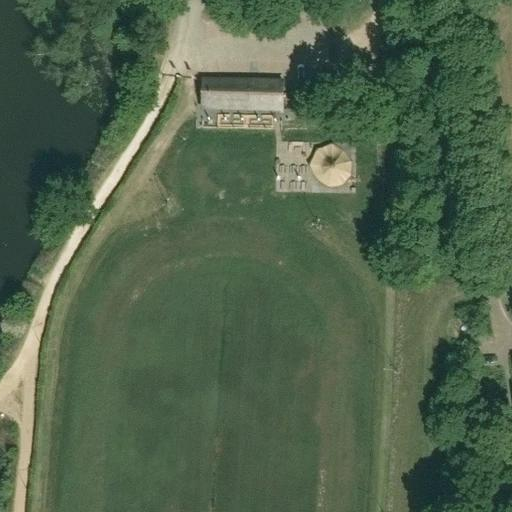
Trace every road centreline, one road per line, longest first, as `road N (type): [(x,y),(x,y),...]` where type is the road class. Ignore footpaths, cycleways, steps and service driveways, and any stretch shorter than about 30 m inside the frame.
road 1 (track): [(169,77),(53,280),(37,324)]
road 2 (track): [(37,324),(19,511)]
